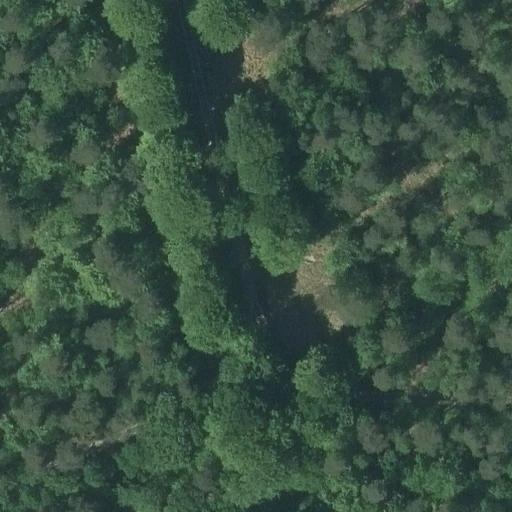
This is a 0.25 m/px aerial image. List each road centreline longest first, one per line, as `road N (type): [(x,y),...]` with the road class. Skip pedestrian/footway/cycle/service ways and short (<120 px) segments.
road 1 (track): [(511,400),(221,394),(0,489)]
road 2 (track): [(288,395),(250,294),(183,0)]
road 3 (track): [(250,294),(210,455),(214,511)]
